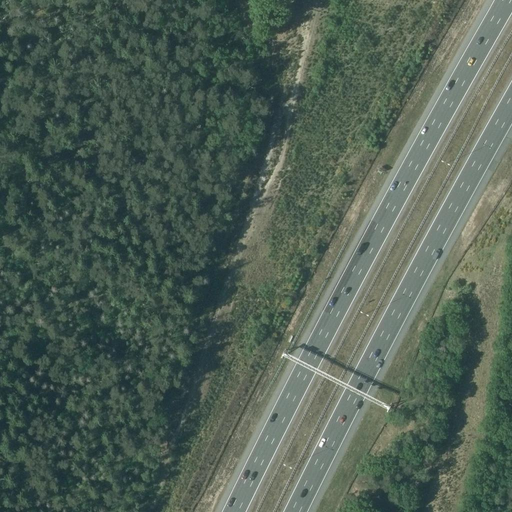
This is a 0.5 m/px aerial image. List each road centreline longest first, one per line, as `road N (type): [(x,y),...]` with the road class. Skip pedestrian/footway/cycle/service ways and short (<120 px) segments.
road 1 (motorway): [(506,0),(361,259),(234,511)]
road 2 (motorway): [(293,511),(511,102)]
road 3 (track): [(312,0),(281,160),(238,253),(192,405)]
